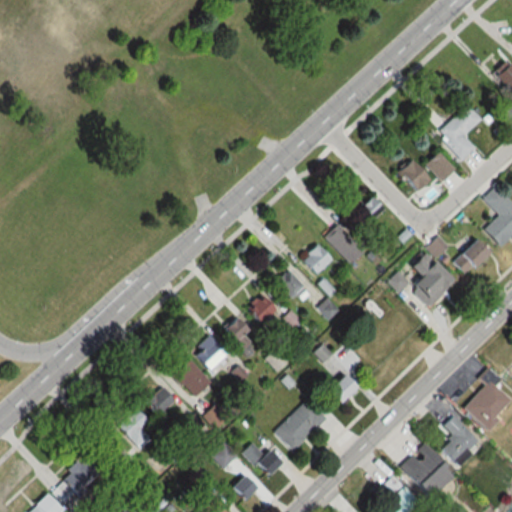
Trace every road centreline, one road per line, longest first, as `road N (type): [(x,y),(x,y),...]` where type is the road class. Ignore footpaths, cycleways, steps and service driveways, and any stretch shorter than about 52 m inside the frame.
road 1 (primary): [(441,0),(68,344)]
road 2 (primary): [(281,511),(511,285)]
road 3 (residential): [(309,127),(417,221),(511,132)]
